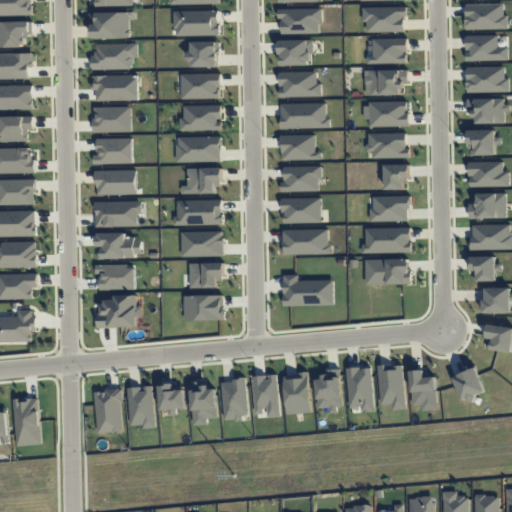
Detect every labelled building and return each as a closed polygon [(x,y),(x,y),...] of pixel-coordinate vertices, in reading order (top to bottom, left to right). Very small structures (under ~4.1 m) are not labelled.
[(32,0),(0,0),(0,15),(32,15),(32,0)] [(504,4),(466,4),(467,29),(509,28),(508,15),(504,15),(504,4)] [(363,8),(363,22),(367,22),(367,32),(406,32),(406,7),(363,8)] [(321,8),(279,9),(279,18),(282,18),(282,34),(322,33),(321,8)] [(175,36),(220,35),(219,10),(175,11),(175,36)] [(92,38),(131,37),(130,12),(91,13),(92,38)] [(0,47),(31,47),(31,21),(0,21),(0,47)] [(498,35),(466,36),(467,61),(509,60),(508,47),(498,47),(498,35)] [(407,38),(373,39),(373,56),(368,56),(368,64),(408,63),(407,38)] [(312,40),(280,41),(281,66),(313,65),(312,40)] [(191,67),(219,66),(219,41),(191,42),(191,67)] [(138,44),(98,44),(98,54),(92,54),(93,69),(134,69),(133,57),(138,57),(138,44)] [(34,53),(0,53),(0,78),(30,78),(30,68),(34,67),(34,53)] [(467,67),(468,92),(510,92),(510,79),(506,79),(506,66),(467,67)] [(409,83),(408,70),(368,71),(368,86),(367,86),(368,95),(404,94),(403,84),(409,83)] [(317,71),(280,72),(280,97),(323,96),(322,83),(318,83),(317,71)] [(182,74),(182,99),(220,98),(220,86),(221,86),(221,73),(182,74)] [(139,100),(139,75),(93,76),(93,91),(97,91),(97,100),(139,100)] [(0,85),(0,109),(33,108),(33,85),(0,85)] [(467,99),(468,116),(477,115),(477,124),(507,123),(506,98),(467,99)] [(370,102),(370,126),(409,126),(408,101),(370,102)] [(326,103),(281,104),(282,129),(331,128),(331,119),(327,119),(326,103)] [(184,106),(184,118),(180,118),(181,131),(222,130),(221,119),(222,119),(222,105),(184,106)] [(94,107),(94,132),(132,131),(132,106),(94,107)] [(34,116),(1,117),(2,134),(0,134),(0,141),(29,141),(29,129),(34,129),(34,116)] [(496,155),(496,129),(469,130),(470,156),(496,155)] [(368,134),(368,152),(373,152),(373,158),(408,157),(408,133),(368,134)] [(316,135),(282,135),(282,160),(323,160),(323,152),(316,152),(316,135)] [(222,136),(177,137),(178,162),(222,161),(222,136)] [(97,139),(98,155),(95,155),(95,164),(134,163),(133,138),(97,139)] [(0,148),(0,173),(34,173),(34,147),(0,148)] [(470,187),(510,186),(510,171),(504,171),(504,161),(470,162),(470,187)] [(410,164),(385,165),(385,190),(404,189),(404,181),(410,181),(410,164)] [(321,191),(321,166),(283,167),(284,192),(321,191)] [(183,194),(216,193),(216,182),(223,182),(223,168),(188,168),(188,186),(183,186),(183,194)] [(138,194),(137,170),(96,171),(97,195),(138,194)] [(0,204),(36,204),(35,179),(0,179),(0,204)] [(507,218),(507,193),(478,193),(478,202),(469,203),(470,218),(507,218)] [(370,221),(409,220),(409,196),(374,197),(374,208),(370,208),(370,221)] [(322,198),(283,198),(283,223),(322,222),(322,198)] [(178,200),(178,217),(175,217),(175,225),(223,224),(223,200),(178,200)] [(143,201),(95,202),(96,227),(139,226),(139,214),(143,214),(143,201)] [(0,236),(37,236),(36,211),(0,211),(0,236)] [(472,250),(511,248),(511,224),(472,225),(472,250)] [(411,227),(366,228),(366,245),(363,245),(363,253),(411,252),(411,227)] [(284,230),(284,255),(331,254),(330,229),(284,230)] [(224,231),(182,232),(182,257),(224,256),(224,231)] [(143,257),(143,239),(127,239),(127,233),(97,233),(98,258),(143,257)] [(2,243),(2,248),(0,248),(0,267),(38,267),(37,242),(2,243)] [(471,271),(477,271),(477,281),(499,281),(499,264),(496,264),(496,257),(471,256),(471,271)] [(366,260),(366,284),(411,284),(411,259),(366,260)] [(218,287),(217,279),(225,279),(225,263),(190,263),(191,288),(218,287)] [(98,265),(99,290),(136,289),(136,265),(98,265)] [(0,298),(32,298),(32,287),(38,287),(38,274),(0,274),(0,298)] [(285,306),(335,305),(334,280),(299,281),(299,275),(284,275),(285,306)] [(511,312),(511,288),(484,288),(484,313),(511,312)] [(99,328),(142,327),(142,306),(138,306),(138,295),(116,295),(116,300),(104,300),(104,313),(99,313),(99,328)] [(185,296),(186,321),(225,320),(224,295),(185,296)] [(0,342),(33,342),(33,331),(35,331),(35,310),(19,310),(19,316),(0,316),(0,342)] [(511,326),(488,325),(486,338),(492,339),(491,350),(511,351),(511,326)] [(381,405),(393,404),(393,409),(406,409),(403,364),(379,365),(381,405)] [(349,407),(361,407),(362,412),(374,412),(372,367),(348,368),(349,407)] [(475,398),(474,396),(485,391),(476,368),(453,377),(463,403),(475,398)] [(317,379),(318,408),(330,408),(330,410),(343,410),(341,369),(324,370),(325,379),(317,379)] [(411,371),(413,406),(422,405),(423,410),(438,409),(436,377),(425,378),(424,370),(411,371)] [(287,414),(312,413),(310,373),(285,375),(287,414)] [(268,417),(280,417),(279,374),(253,376),(255,412),(268,411),(268,417)] [(224,419),(249,418),(247,379),(222,380),(224,419)] [(208,425),(208,418),(218,417),(216,389),(207,389),(207,381),(191,382),(193,425),(208,425)] [(161,410),(173,409),(173,408),(186,408),(185,384),(160,385),(161,410)] [(130,425),(143,425),(143,428),(155,428),(153,386),(128,387),(130,425)] [(95,390),(97,434),(123,432),(120,389),(95,390)] [(41,445),(40,398),(15,399),(17,446),(41,445)] [(9,443),(8,409),(0,409),(0,436),(1,437),(2,443),(9,443)] [(468,511),(469,496),(458,497),(458,491),(443,491),(443,511),(468,511)] [(500,511),(500,495),(475,496),(475,511),(500,511)] [(409,497),(409,511),(434,511),(434,497),(409,497)]
